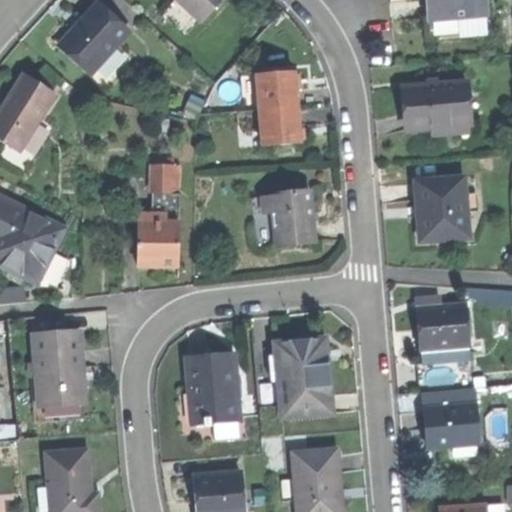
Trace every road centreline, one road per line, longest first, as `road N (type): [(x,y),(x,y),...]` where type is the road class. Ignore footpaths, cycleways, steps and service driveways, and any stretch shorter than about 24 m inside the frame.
road 1 (residential): [(148,511),(134,374),(148,341),(177,314),(210,302),(364,287)]
road 2 (residential): [(301,0),(350,75),(364,287)]
road 3 (residential): [(364,287),(389,511)]
